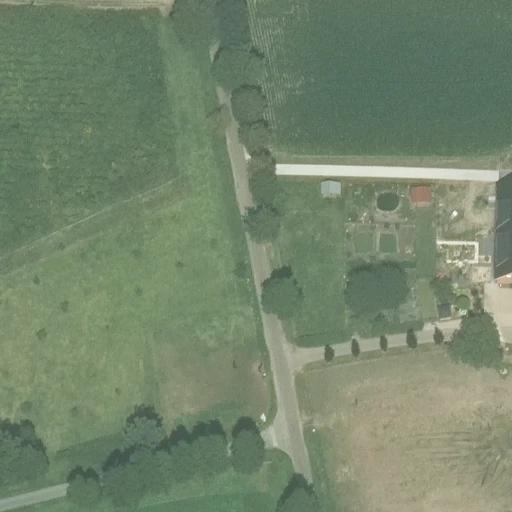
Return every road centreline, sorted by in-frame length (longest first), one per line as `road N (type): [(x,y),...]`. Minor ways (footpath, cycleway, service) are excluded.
road 1 (residential): [(291,435),(208,0)]
road 2 (residential): [(291,435),(0,509)]
road 3 (unknown): [(249,208),(511,190)]
